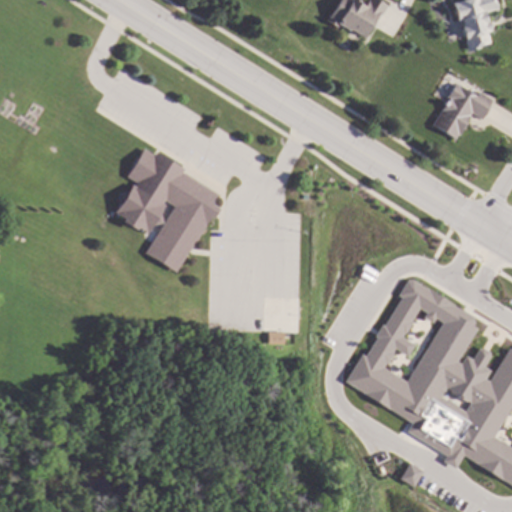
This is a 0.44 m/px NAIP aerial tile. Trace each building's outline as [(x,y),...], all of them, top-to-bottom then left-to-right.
[(357,0),(362,3),(363,0),(374,0),(381,4),(360,38),(336,23),(334,27),(323,20),(335,0),(357,0)] [(491,0),(494,8),(484,11),(490,30),(482,33),(486,45),(466,52),(449,3),(458,0),(491,0)] [(473,96),(477,90),(490,99),(477,118),(469,112),(451,140),(428,125),(447,97),(444,95),(452,82),(473,96)] [(141,149),(152,156),(154,152),(179,168),(182,170),(180,173),(183,175),(213,194),(216,195),(210,205),(218,210),(218,211),(217,212),(214,217),(212,220),(209,217),(190,248),(188,252),(175,273),(143,253),(171,206),(162,200),(156,211),(159,223),(149,224),(144,234),(135,229),(133,232),(119,224),(121,222),(112,216),(119,206),(115,194),(128,192),(134,183),(124,177),(141,149)] [(345,388),(409,422),(403,434),(444,456),(440,463),(452,469),(458,458),(511,487),(511,347),(506,344),(491,373),(482,368),(489,354),(477,348),(470,360),(460,355),(474,329),(469,326),(474,317),(405,280),(396,297),(395,296),(345,388)] [(280,333),(280,345),(266,345),(266,333),(276,333),(280,333)] [(419,470),(404,464),(397,481),(411,488),(419,470)]
